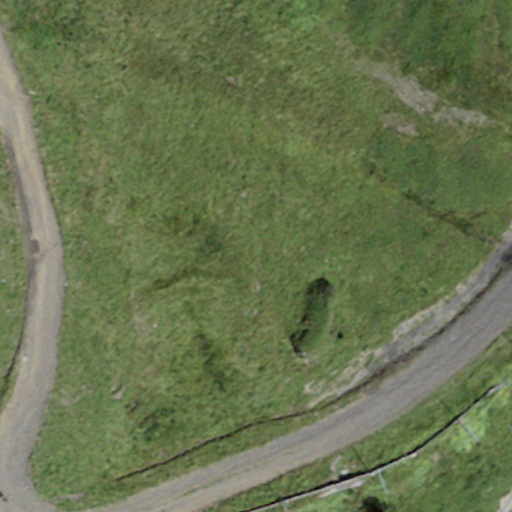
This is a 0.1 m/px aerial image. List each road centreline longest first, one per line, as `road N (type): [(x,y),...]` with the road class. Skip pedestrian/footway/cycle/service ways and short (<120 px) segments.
road 1 (track): [(19,511),(48,285),(33,151),(0,56)]
road 2 (track): [(511,310),(469,361),(395,418),(161,511)]
